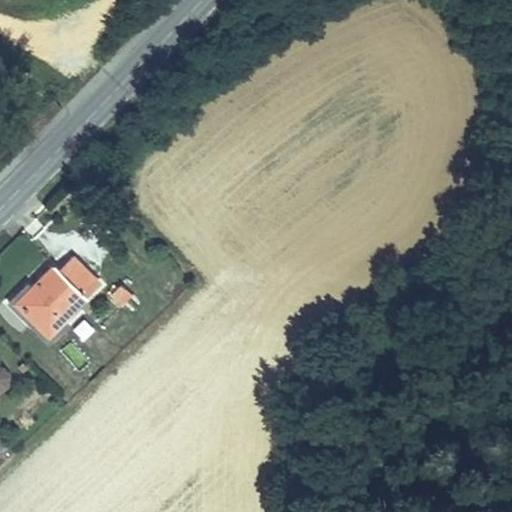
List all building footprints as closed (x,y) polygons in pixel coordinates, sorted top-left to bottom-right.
[(65,321),(89,297),(88,296),(100,284),(74,258),(62,270),(57,266),(33,289),(18,303),(50,335),(65,321)] [(134,295),(122,284),(113,293),(125,303),(134,295)] [(33,289),(29,285),(10,303),(50,344),(69,325),(65,321),(50,335),(18,303),(33,289)] [(24,372),(28,368),(24,364),(20,367),(24,372)] [(8,385),(9,377),(4,369),(0,368),(0,390),(0,391),(8,385)]
